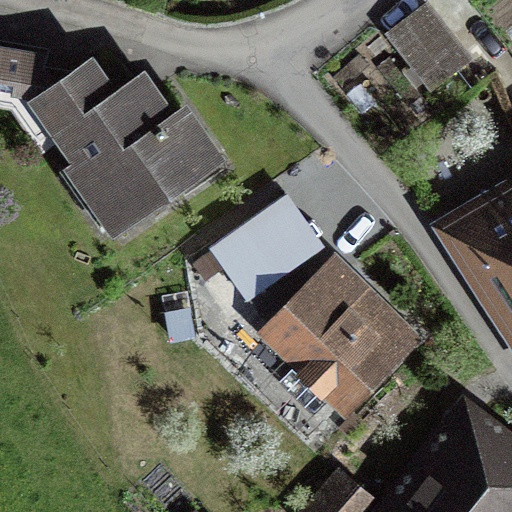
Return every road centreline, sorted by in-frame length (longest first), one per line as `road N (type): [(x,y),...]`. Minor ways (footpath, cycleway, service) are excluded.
road 1 (residential): [(271,50),(511,331)]
road 2 (residential): [(0,3),(140,44),(210,54),(271,50)]
